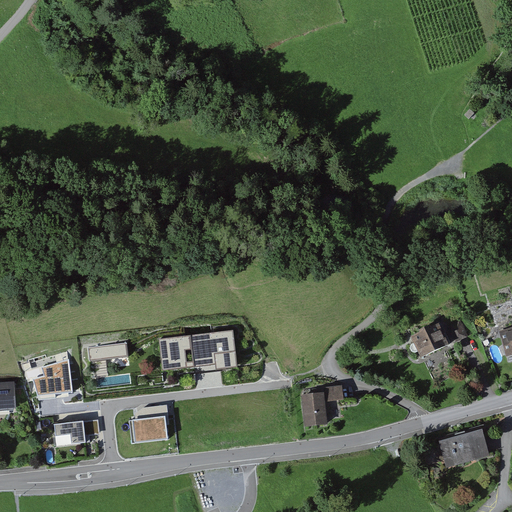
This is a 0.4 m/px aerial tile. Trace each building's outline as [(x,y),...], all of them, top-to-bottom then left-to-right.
[(470,109),(464,115),(471,121),(476,115),(470,109)] [(453,326),(460,343),(468,339),(462,323),(453,326)] [(410,338),(419,358),(448,345),(440,325),(410,338)] [(509,366),(511,365),(511,328),(499,332),(509,366)] [(237,367),(233,331),(159,340),(162,371),(215,365),(215,370),(237,367)] [(127,344),(87,348),(89,362),(128,357),(127,344)] [(37,396),(73,392),(69,359),(41,368),(44,376),(33,380),(37,396)] [(301,398),(304,428),(326,425),(323,403),(343,401),(342,387),(321,390),(321,396),(301,398)] [(12,388),(0,388),(0,414),(14,414),(12,388)] [(135,420),(132,421),(135,441),(168,437),(166,424),(169,424),(167,405),(134,409),(135,420)] [(97,423),(55,428),(57,446),(85,443),(84,436),(98,434),(97,423)] [(479,433),(438,444),(444,467),(485,457),(479,433)]
